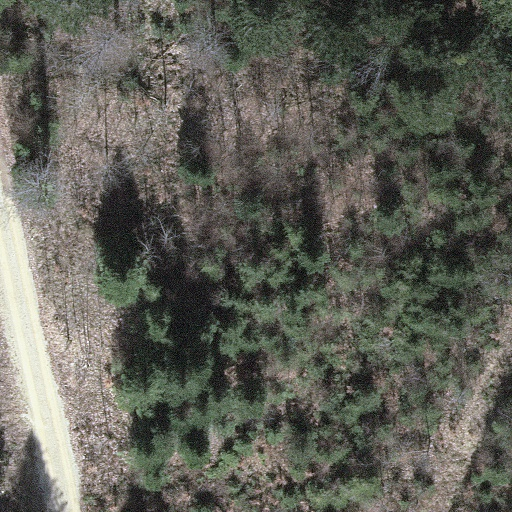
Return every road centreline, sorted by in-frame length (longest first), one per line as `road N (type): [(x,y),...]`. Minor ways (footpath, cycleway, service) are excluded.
road 1 (track): [(67,511),(0,192)]
road 2 (track): [(438,511),(511,351)]
